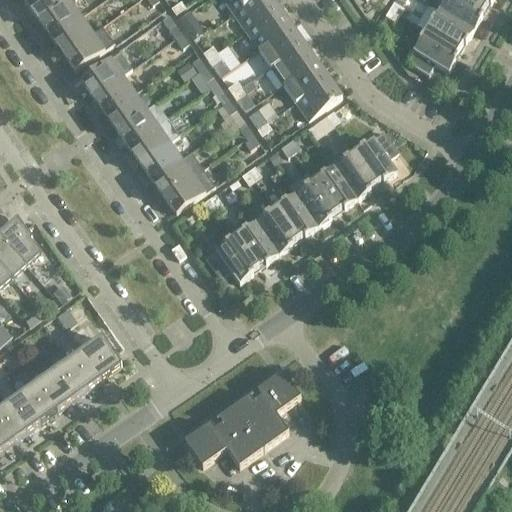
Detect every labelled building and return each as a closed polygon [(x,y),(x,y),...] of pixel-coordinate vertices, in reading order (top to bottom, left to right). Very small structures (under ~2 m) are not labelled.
[(39,0),(21,0),(28,9),(39,0)] [(69,5),(65,0),(39,0),(28,9),(39,25),(69,5)] [(159,5),(155,0),(145,0),(153,10),(159,5)] [(220,0),(234,19),(260,0),(220,0)] [(275,6),(270,0),(260,0),(234,19),(246,36),(277,15),(272,8),(275,6)] [(485,14),(461,0),(447,0),(439,14),(474,36),(482,22),(481,21),(485,14)] [(495,0),(461,0),(485,14),(489,8),(490,9),(495,0)] [(80,22),(69,5),(39,25),(51,42),(80,22)] [(181,5),(171,12),(176,19),(186,12),(181,5)] [(404,12),(394,6),(390,12),(400,19),(404,12)] [(400,19),(390,12),(385,19),(396,26),(400,19)] [(474,36),(439,14),(426,35),(460,55),(464,49),(465,50),(474,36)] [(281,21),(277,15),(246,36),(259,54),(292,30),(284,19),(281,21)] [(194,23),(189,17),(179,24),(184,30),(194,23)] [(92,38),(80,22),(51,42),(63,59),(92,38)] [(182,38),(175,28),(169,33),(176,43),(182,38)] [(300,42),(292,30),(259,54),(271,72),(301,50),(297,44),(300,42)] [(102,31),(92,38),(63,59),(75,76),(114,49),(102,31)] [(460,55),(426,35),(407,67),(429,80),(435,69),(448,77),(457,63),(456,62),(460,55)] [(189,48),(182,38),(176,43),(183,53),(189,48)] [(213,50),(203,57),(208,64),(218,57),(213,50)] [(306,56),(301,50),(271,72),(283,89),(317,66),(309,54),(306,56)] [(120,56),(110,63),(81,84),(93,101),(123,81),(133,74),(120,56)] [(222,63),(218,57),(208,64),(212,70),(222,63)] [(206,72),(199,62),(192,67),(199,77),(206,72)] [(189,66),(177,75),(184,86),(196,77),(189,66)] [(325,77),(317,66),(283,89),(296,107),(326,85),(322,79),(325,77)] [(213,82),(206,72),(199,77),(206,86),(213,82)] [(134,97),(123,81),(93,101),(105,118),(134,97)] [(238,85),(228,92),(232,99),(242,92),(238,85)] [(331,92),(326,85),(296,107),(309,125),(342,102),(334,90),(331,92)] [(247,98),(242,92),(232,99),(237,105),(247,98)] [(229,105),(222,95),(216,100),(223,110),(229,105)] [(146,114),(134,97),(105,118),(117,135),(146,114)] [(236,115),(229,105),(223,110),(230,120),(236,115)] [(156,107),(146,114),(117,135),(129,151),(158,131),(168,124),(156,107)] [(340,125),(333,116),(327,120),(334,130),(340,125)] [(263,120),(253,128),(257,134),(267,127),(263,120)] [(334,130),(327,120),(320,125),(327,135),(334,130)] [(272,134),(267,127),(257,134),(262,141),(272,134)] [(253,138),(246,128),(239,133),(246,143),(253,138)] [(170,147),(158,131),(129,151),(140,168),(170,147)] [(384,137),(353,158),(376,190),(382,185),(383,187),(397,177),(388,164),(398,157),(384,137)] [(260,148),(253,138),(246,143),(253,153),(260,148)] [(301,153),(294,143),(287,148),(294,158),(301,153)] [(181,164),(170,147),(140,168),(152,185),(181,164)] [(294,158),(287,148),(281,152),(288,162),(294,158)] [(277,156),(269,161),(274,169),(282,164),(277,156)] [(191,157),(181,164),(152,185),(164,201),(203,174),(191,157)] [(376,190),(353,158),(334,172),(357,205),(371,196),(370,194),(376,190)] [(262,181),(255,171),(248,175),(255,185),(262,181)] [(357,205),(334,172),(314,186),(337,218),(343,213),(344,215),(357,205)] [(215,191),(203,174),(164,201),(176,219),(215,191)] [(255,185),(248,175),(242,180),(249,190),(255,185)] [(238,184),(229,189),(233,194),(241,188),(238,184)] [(337,218),(314,186),(295,200),(318,233),(332,224),(330,222),(337,218)] [(222,208),(216,198),(209,203),(216,213),(222,208)] [(318,233),(295,200),(275,213),(297,245),(304,241),(305,242),(318,233)] [(216,213),(209,203),(202,208),(209,218),(216,213)] [(297,245),(275,213),(255,227),(279,261),(292,251),(291,250),(297,245)] [(17,221),(3,234),(0,236),(0,239),(27,270),(42,257),(30,244),(32,243),(17,221)] [(279,261),(255,227),(236,241),(258,273),(265,268),(266,270),(279,261)] [(27,270),(0,239),(0,268),(12,283),(27,270)] [(258,273),(236,241),(206,262),(220,283),(230,276),(239,289),(253,279),(252,277),(258,273)] [(0,293),(12,283),(0,268),(0,293)] [(65,292),(55,299),(62,308),(72,301),(65,292)] [(59,320),(58,321),(67,333),(77,326),(68,314),(59,320)] [(1,330),(0,331),(0,350),(11,341),(2,330),(1,330)] [(77,354),(80,358),(80,357),(101,385),(122,370),(118,364),(117,364),(102,342),(94,347),(92,345),(94,343),(93,342),(77,354)] [(80,357),(80,358),(68,366),(88,395),(101,385),(80,357)] [(68,366),(56,374),(55,375),(75,404),(88,395),(68,366)] [(54,371),(35,385),(58,416),(75,404),(55,375),(56,374),(54,371)] [(301,403),(283,378),(258,396),(262,401),(253,408),(251,405),(244,409),(242,406),(234,412),(264,455),(289,437),(277,420),(301,403)] [(58,416),(35,385),(17,398),(19,401),(20,400),(40,429),(58,416)] [(20,400),(19,401),(7,409),(27,438),(40,429),(20,400)] [(7,409),(0,413),(0,427),(14,447),(27,438),(7,409)] [(264,455),(234,412),(226,418),(228,420),(219,426),(222,430),(215,435),(211,429),(185,447),(203,472),(227,454),(240,472),(264,455)] [(0,456),(14,447),(0,427),(0,456)]
